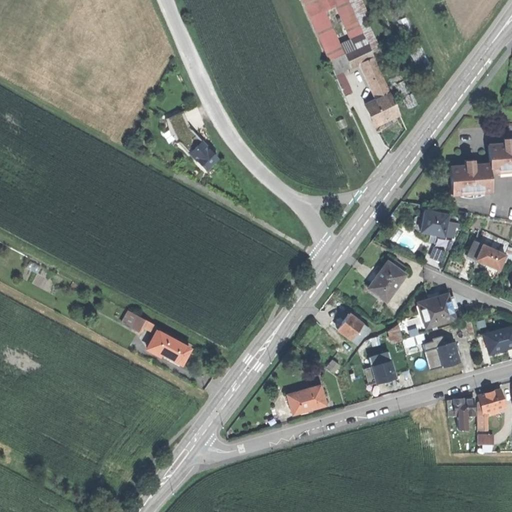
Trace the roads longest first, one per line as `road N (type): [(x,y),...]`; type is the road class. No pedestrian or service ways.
road 1 (track): [(0,79),(329,261)]
road 2 (residential): [(238,448),(511,369)]
road 3 (track): [(299,203),(230,137),(166,0)]
road 4 (secondary): [(382,189),(494,41)]
road 5 (secondary): [(294,307),(194,428)]
road 6 (secondary): [(205,436),(294,307)]
